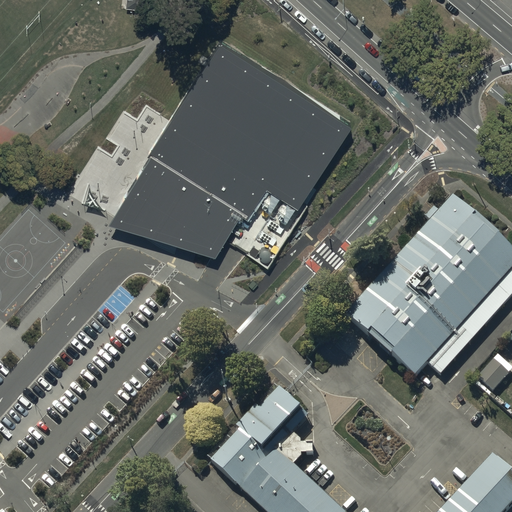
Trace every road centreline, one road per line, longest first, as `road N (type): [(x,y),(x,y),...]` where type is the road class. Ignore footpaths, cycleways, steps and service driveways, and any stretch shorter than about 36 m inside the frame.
road 1 (residential): [(92,511),(402,178)]
road 2 (secondary): [(443,119),(312,0)]
